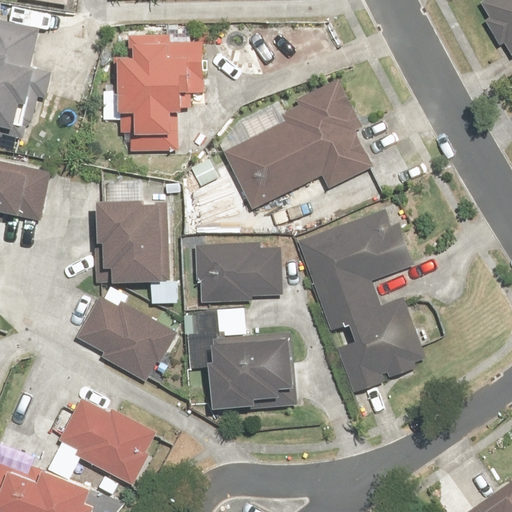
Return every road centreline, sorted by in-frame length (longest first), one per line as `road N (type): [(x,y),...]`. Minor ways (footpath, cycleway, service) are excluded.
road 1 (residential): [(395,0),(511,211)]
road 2 (residential): [(511,390),(366,484)]
